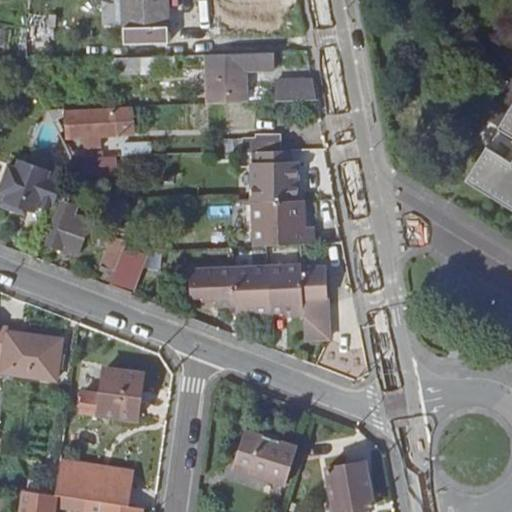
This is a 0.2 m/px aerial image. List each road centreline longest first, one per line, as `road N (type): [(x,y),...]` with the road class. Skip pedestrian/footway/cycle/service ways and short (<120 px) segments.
road 1 (residential): [(327,0),(403,405)]
road 2 (unclassified): [(193,343),(356,404),(403,405)]
road 3 (unclassified): [(0,271),(193,343)]
road 4 (unclassified): [(174,511),(193,343)]
